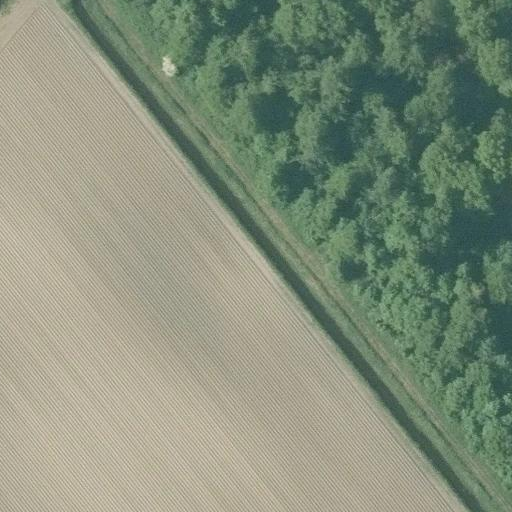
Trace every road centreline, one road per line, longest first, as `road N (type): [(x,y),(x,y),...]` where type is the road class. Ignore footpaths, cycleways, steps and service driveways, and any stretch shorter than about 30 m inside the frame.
road 1 (track): [(102,0),(125,41),(503,511)]
road 2 (track): [(445,0),(511,212)]
